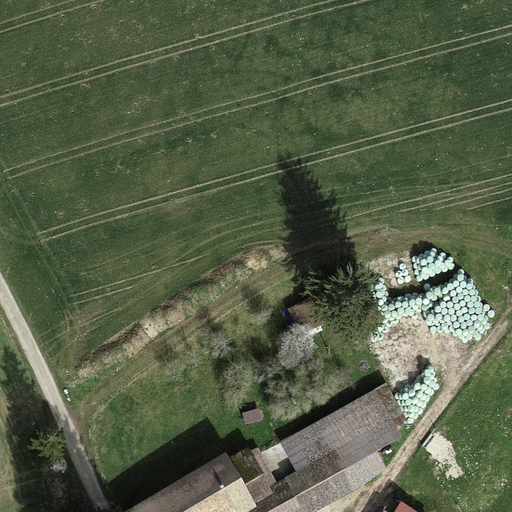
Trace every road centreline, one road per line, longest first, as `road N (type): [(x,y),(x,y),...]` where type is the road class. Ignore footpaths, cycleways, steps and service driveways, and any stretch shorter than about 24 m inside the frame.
road 1 (track): [(361,511),(511,313)]
road 2 (unclassified): [(102,511),(0,291)]
